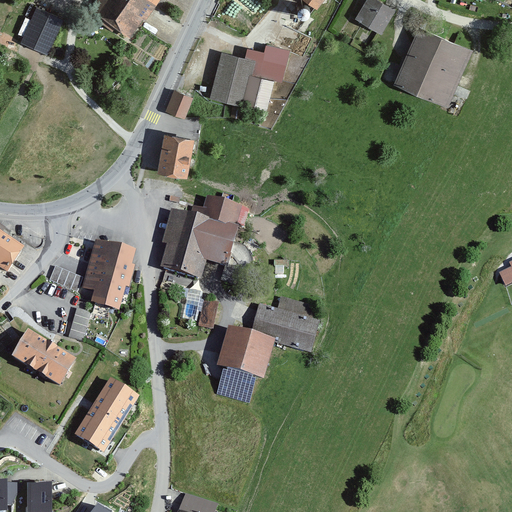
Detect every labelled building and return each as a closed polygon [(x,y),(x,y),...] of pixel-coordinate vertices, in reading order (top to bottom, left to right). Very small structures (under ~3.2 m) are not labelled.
[(134,34),(155,0),(99,0),(94,9),(134,34)] [(393,8),(379,0),(368,0),(358,16),(380,29),(393,8)] [(63,20),(35,8),(19,44),(46,56),(63,20)] [(421,27),(397,80),(447,103),(471,50),(421,27)] [(245,57),(222,51),(212,97),(267,110),(274,78),(281,80),(288,49),(266,44),(264,51),(248,47),(245,57)] [(176,89),(168,110),(182,116),(190,95),(176,89)] [(192,138),(166,132),(158,169),(185,174),(192,138)] [(204,217),(171,211),(161,272),(202,279),(204,265),(229,269),(236,226),(246,227),(248,212),(233,209),(234,205),(207,200),(204,217)] [(0,266),(4,270),(23,247),(0,232),(0,266)] [(134,255),(95,245),(82,292),(121,303),(134,255)] [(511,266),(511,267),(501,273),(506,285),(511,281),(511,262),(510,263),(511,266)] [(83,278),(55,266),(49,281),(77,292),(83,278)] [(199,325),(213,328),(217,302),(201,300),(203,292),(188,289),(183,319),(200,322),(199,325)] [(278,309),(261,305),(253,336),(275,342),(310,350),(317,320),(313,319),(316,304),(281,295),(278,309)] [(77,308),(69,338),(82,342),(91,312),(77,308)] [(253,336),(229,329),(219,368),(264,381),(275,342),(253,336)] [(29,333),(15,356),(60,384),(74,361),(29,333)] [(142,397),(111,378),(76,435),(107,454),(142,397)] [(52,511),(52,485),(29,485),(29,511),(52,511)] [(209,511),(212,506),(188,497),(182,511),(209,511)]
